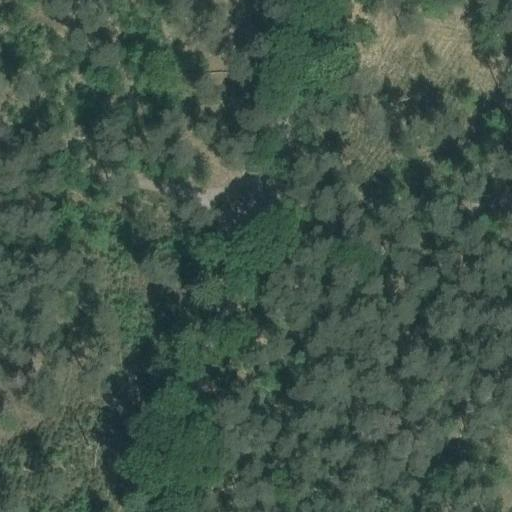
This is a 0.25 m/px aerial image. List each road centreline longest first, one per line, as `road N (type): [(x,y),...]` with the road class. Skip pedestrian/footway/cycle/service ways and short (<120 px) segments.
road 1 (track): [(260,204),(161,511)]
road 2 (unknown): [(0,127),(20,135),(82,121),(175,138),(260,204)]
road 3 (track): [(0,145),(260,204)]
road 4 (unknown): [(260,204),(511,192)]
road 5 (track): [(330,0),(260,204)]
